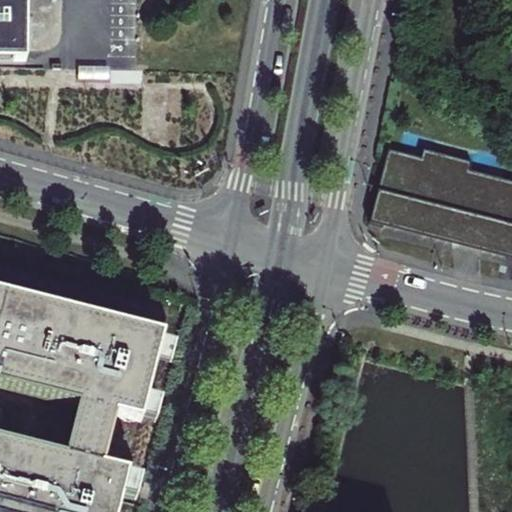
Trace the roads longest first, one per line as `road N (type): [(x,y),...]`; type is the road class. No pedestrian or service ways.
road 1 (residential): [(236,245),(170,511)]
road 2 (residential): [(322,269),(371,0)]
road 3 (residential): [(264,511),(322,269)]
road 4 (residential): [(276,0),(236,245)]
road 5 (tertiary): [(0,175),(236,245)]
road 6 (tertiary): [(511,315),(380,284)]
